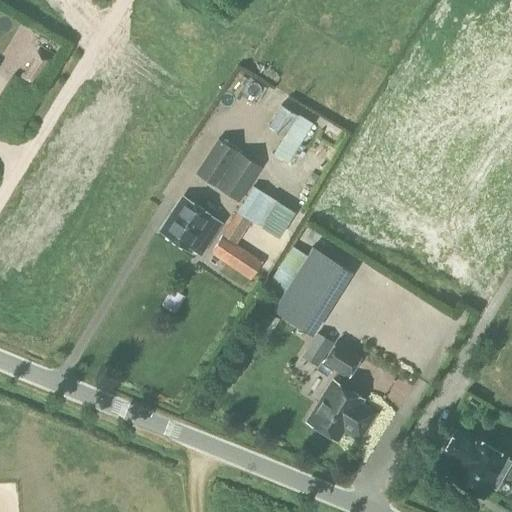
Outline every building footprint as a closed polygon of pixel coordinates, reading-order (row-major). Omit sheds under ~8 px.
[(226,0),(198,0),(198,2),(223,18),(232,3),(226,0)] [(36,50),(19,78),(37,89),(54,61),(36,50)] [(297,115),(282,106),(269,126),(285,136),(273,155),(288,164),(316,119),(301,110),(297,115)] [(511,126),(500,146),(511,152),(511,126)] [(473,167),(482,142),(453,131),(443,155),(473,167)] [(239,201),(261,167),(218,139),(196,173),(239,201)] [(506,186),(511,177),(511,166),(494,153),(482,168),(506,186)] [(358,182),(368,163),(355,156),(345,176),(358,182)] [(331,244),(358,255),(380,201),(353,190),(331,244)] [(220,221),(211,215),(183,196),(160,230),(190,250),(192,248),(199,253),(220,221)] [(284,238),(297,212),(277,202),(264,227),(284,238)] [(240,212),(212,251),(248,277),(260,260),(233,241),(248,218),(240,212)] [(401,219),(384,258),(412,269),(428,231),(401,219)] [(459,293),(476,247),(444,235),(427,281),(459,293)] [(312,246),(273,310),(308,332),(347,268),(312,246)] [(359,260),(354,269),(392,295),(398,287),(359,260)] [(359,356),(335,340),(323,360),(346,375),(359,356)] [(362,400),(332,381),(308,419),(338,438),(345,428),(359,437),(374,412),(360,403),(362,400)] [(471,441),(452,430),(439,453),(457,464),(449,479),(481,499),(486,489),(492,493),(508,464),(502,460),(504,458),(473,439),(471,441)]
